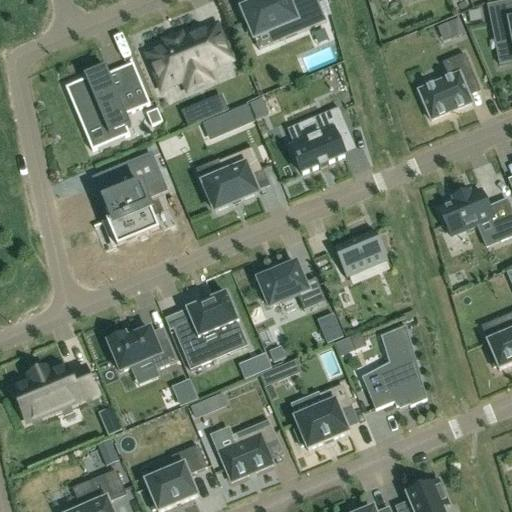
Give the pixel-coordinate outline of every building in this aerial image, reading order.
[(257,4),(242,11),(254,40),(276,31),(280,42),(327,23),(317,1),(292,11),(287,0),(265,0),(257,4)] [(511,6),(489,11),(495,40),(511,37),(511,41),(511,6)] [(459,20),(450,24),(456,39),(465,35),(459,20)] [(167,49),(148,57),(162,90),(182,81),(188,94),(213,83),(207,71),(230,61),(221,38),(208,43),(203,34),(185,41),(182,34),(164,42),(167,49)] [(449,80),(419,93),(431,123),(472,106),(469,99),(462,83),(474,78),(465,56),(443,65),(449,80)] [(87,85),(72,92),(80,110),(75,112),(84,134),(104,125),(109,137),(127,129),(131,128),(126,117),(150,107),(141,85),(117,95),(109,75),(106,68),(84,77),(85,81),(87,85)] [(221,98),(211,102),(218,117),(227,113),(221,98)] [(262,101),(251,106),(257,120),(268,115),(262,101)] [(249,106),(237,111),(244,128),(256,123),(249,106)] [(320,135),(291,148),(303,176),(319,170),(320,172),(329,168),(328,166),(345,159),(344,157),(336,137),(348,132),(339,109),(314,120),(320,135)] [(162,123),(157,111),(146,115),(152,128),(162,123)] [(225,176),(203,185),(215,213),(230,207),(242,202),(257,195),(257,194),(250,179),(263,174),(252,150),(219,164),(225,176)] [(121,196),(104,203),(112,221),(106,224),(117,250),(159,232),(142,190),(160,182),(150,158),(112,174),(121,196)] [(455,204),(439,210),(451,238),(491,221),(501,243),(511,238),(511,212),(507,202),(488,210),(481,193),(471,197),(469,193),(453,200),(455,204)] [(374,233),(335,250),(347,279),(387,263),(374,233)] [(259,285),(255,286),(263,303),(266,302),(270,310),(298,298),(304,312),(325,303),(316,281),(305,286),(296,266),(283,271),(271,276),(258,282),(259,285)] [(192,324),(173,331),(190,372),(216,362),(211,349),(243,335),(238,325),(239,325),(238,323),(227,297),(226,295),(225,296),(213,301),(212,301),(200,306),(188,311),(186,312),(187,313),(192,324)] [(491,353),(487,355),(493,370),(498,368),(499,370),(498,370),(499,372),(501,371),(511,366),(511,315),(510,316),(511,321),(511,333),(489,343),(487,344),(488,346),(491,353)] [(393,367),(362,380),(376,412),(394,405),(396,409),(408,404),(410,409),(427,402),(406,328),(381,339),(393,367)] [(126,337),(108,345),(121,374),(152,361),(156,372),(177,363),(167,341),(156,346),(152,335),(150,331),(127,341),(126,337)] [(270,353),(274,364),(285,359),(281,349),(270,353)] [(32,383),(13,391),(22,412),(26,423),(45,415),(96,394),(85,369),(69,376),(66,369),(47,377),(45,371),(29,378),(32,383)] [(273,372),(262,377),(266,388),(278,383),(273,372)] [(190,381),(174,388),(182,408),(199,401),(190,381)] [(299,431),(294,433),(301,448),(306,446),(307,450),(308,452),(310,451),(323,445),(323,446),(334,441),(333,441),(347,435),(347,436),(349,435),(348,433),(347,431),(340,414),(352,409),(343,387),(320,397),(324,408),(296,420),(296,419),(294,420),(295,422),(299,431)] [(203,404),(192,408),(196,420),(208,415),(203,404)] [(121,431),(112,408),(98,414),(108,437),(121,431)] [(221,453),(219,454),(219,456),(220,456),(231,482),(230,482),(231,484),(233,483),(271,467),(273,467),(272,465),(271,463),(266,450),(279,445),(269,422),(231,438),(235,447),(221,454),(221,453)] [(98,447),(107,467),(118,463),(110,442),(98,447)] [(176,470),(145,483),(150,495),(146,497),(152,511),(153,511),(157,511),(163,511),(197,498),(189,478),(207,470),(198,448),(171,459),(176,470)] [(111,511),(108,502),(125,495),(116,473),(92,483),(98,498),(77,507),(65,511),(111,511)] [(413,511),(443,511),(442,510),(449,507),(439,484),(408,497),(409,500),(413,511)]
